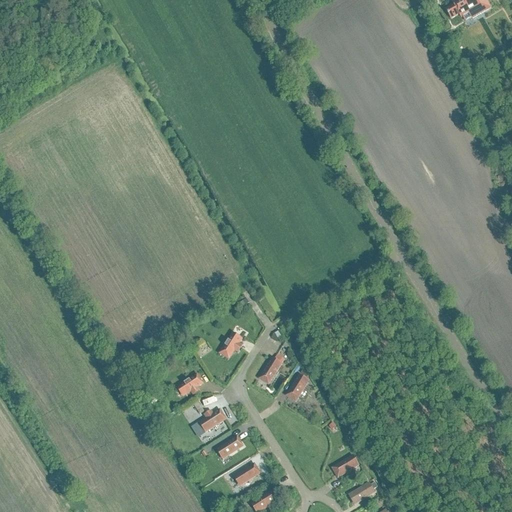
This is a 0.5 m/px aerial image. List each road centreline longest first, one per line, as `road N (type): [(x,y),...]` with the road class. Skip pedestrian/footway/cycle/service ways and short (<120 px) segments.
road 1 (unclassified): [(304,493),(243,398),(242,373),(271,329),(401,254)]
road 2 (tertiary): [(401,254),(259,0)]
road 3 (tertiary): [(511,441),(401,254)]
